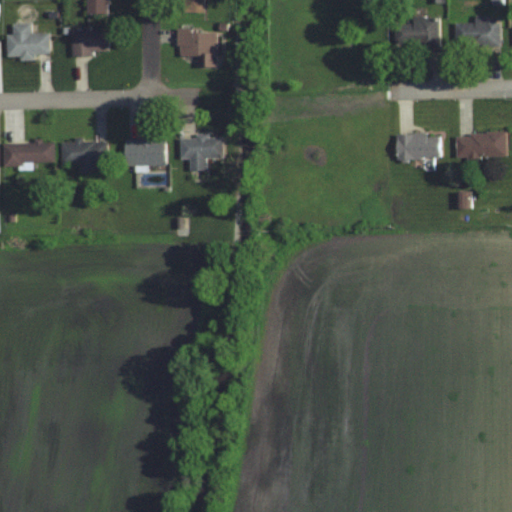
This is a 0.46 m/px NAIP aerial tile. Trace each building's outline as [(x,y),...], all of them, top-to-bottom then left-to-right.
[(85,0),(85,14),(107,14),(107,0),(85,0)] [(204,0),(182,0),(183,12),(204,12),(204,0)] [(394,46),(439,46),(439,16),(412,16),(412,22),(394,22),(394,46)] [(499,46),(499,16),(475,16),(475,22),(455,22),(455,46),(499,46)] [(30,22),(12,22),(12,33),(6,33),(6,58),(35,58),(35,53),(49,53),(49,33),(30,33),(30,22)] [(71,29),(71,55),(107,55),(107,29),(71,29)] [(197,67),(216,67),(216,30),(177,29),(177,55),(197,55),(197,67)] [(396,133),(396,159),(439,159),(439,133),(396,133)] [(456,158),(505,157),(505,133),(456,133),(456,158)] [(180,159),(190,159),(190,170),(205,170),(205,157),(222,158),(222,136),(180,136),(180,159)] [(124,139),(125,166),(165,166),(165,139),(124,139)] [(79,163),(79,172),(97,172),(97,163),(106,162),(106,140),(61,140),(61,163),(79,163)] [(54,164),(53,142),(3,142),(3,164),(54,164)] [(469,192),(455,192),(455,208),(469,208),(469,192)]
